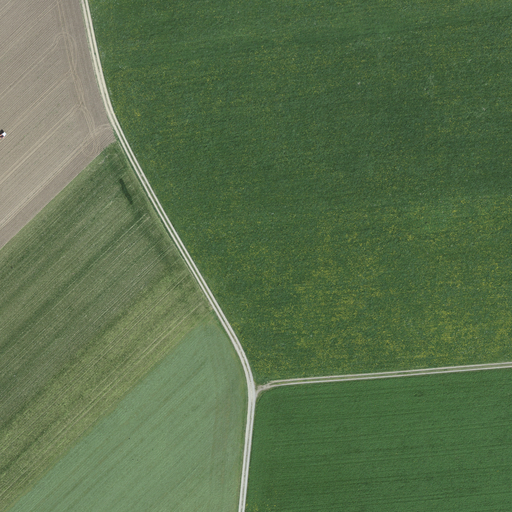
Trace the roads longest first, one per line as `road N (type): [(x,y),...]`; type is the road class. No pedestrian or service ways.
road 1 (track): [(252,399),(247,356),(136,169),(99,75),(86,0)]
road 2 (track): [(241,511),(252,399),(275,383),(511,363)]
road 3 (track): [(0,256),(124,139)]
